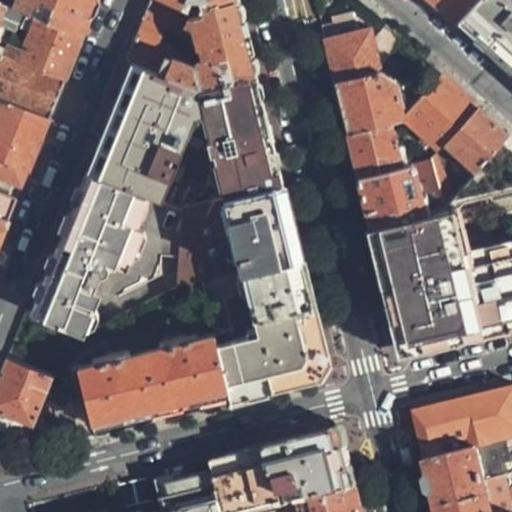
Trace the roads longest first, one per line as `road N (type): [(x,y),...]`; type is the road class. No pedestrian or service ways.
road 1 (tertiary): [(276,0),(372,393)]
road 2 (residential): [(0,484),(372,393)]
road 3 (residential): [(0,305),(123,0)]
road 4 (residential): [(377,0),(511,121)]
road 5 (residential): [(511,359),(372,393)]
road 6 (tertiary): [(372,393),(401,511)]
